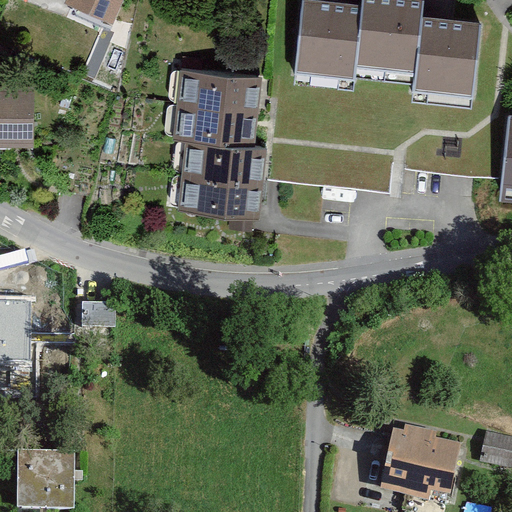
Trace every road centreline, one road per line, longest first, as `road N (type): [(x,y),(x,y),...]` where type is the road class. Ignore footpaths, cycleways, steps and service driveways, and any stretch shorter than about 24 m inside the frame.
road 1 (residential): [(0,211),(95,260),(160,277),(225,287),(320,283)]
road 2 (residential): [(320,283),(310,511)]
road 3 (residential): [(320,283),(511,252)]
